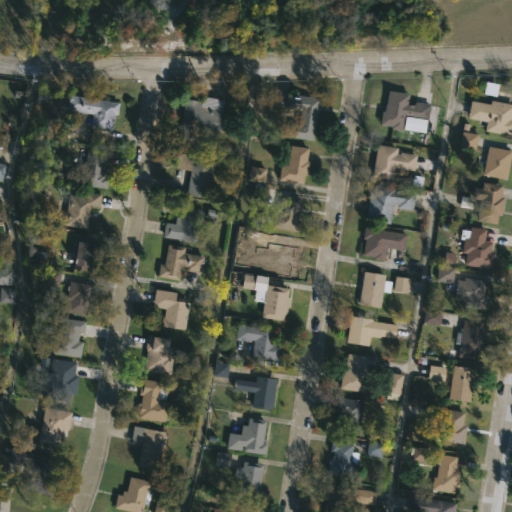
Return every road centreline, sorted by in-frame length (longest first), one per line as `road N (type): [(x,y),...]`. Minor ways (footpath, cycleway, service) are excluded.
road 1 (tertiary): [(511,57),(158,69),(0,61)]
road 2 (residential): [(358,66),(284,511)]
road 3 (residential): [(158,69),(110,395),(79,511)]
road 4 (residential): [(511,311),(484,511)]
